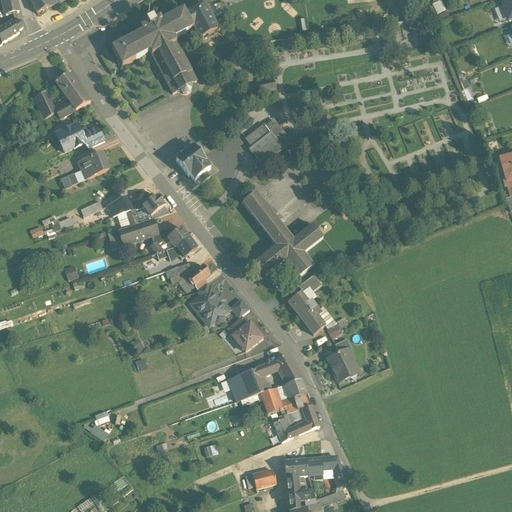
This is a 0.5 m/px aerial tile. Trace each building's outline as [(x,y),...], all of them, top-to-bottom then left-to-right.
[(15,0),(1,0),(6,16),(18,13),(15,0)] [(29,0),(36,15),(53,7),(50,0),(29,0)] [(511,0),(498,0),(495,2),(498,9),(502,7),(511,2),(511,0)] [(511,2),(502,7),(508,22),(511,20),(511,2)] [(204,4),(185,14),(193,30),(199,41),(218,31),(212,20),(207,11),(204,4)] [(217,6),(216,7),(220,15),(224,20),(230,17),(226,9),(217,6)] [(216,7),(207,11),(212,20),(220,15),(216,7)] [(184,12),(162,23),(160,19),(140,30),(142,33),(112,49),(122,68),(150,53),(167,86),(165,87),(168,94),(171,92),(172,96),(178,93),(178,94),(180,93),(183,96),(188,95),(191,91),(190,87),(192,86),(191,86),(197,83),(174,40),(193,30),(185,14),(184,12)] [(13,24),(0,31),(0,45),(19,35),(17,33),(19,32),(20,30),(21,29),(22,27),(22,26),(22,25),(21,25),(21,24),(19,24),(18,23),(16,24),(15,24),(15,25),(14,25),(13,24)] [(69,76),(56,86),(69,104),(75,113),(90,104),(69,76)] [(273,81),(255,84),(258,95),(275,91),(273,81)] [(54,112),(45,94),(33,101),(44,122),(56,115),(54,112)] [(75,113),(69,104),(54,112),(56,115),(60,122),(75,113)] [(285,137),(272,121),(264,127),(276,143),(281,139),(282,139),(285,137)] [(263,126),(245,140),(252,149),(249,151),(261,166),(271,159),(265,152),(276,143),(264,127),(263,126)] [(79,133),(77,129),(78,128),(77,128),(76,128),(76,127),(70,130),(69,130),(62,133),(62,134),(56,137),(64,155),(84,146),(88,151),(90,150),(87,144),(101,138),(97,129),(81,137),(79,134),(80,134),(80,133),(79,133)] [(101,138),(87,144),(90,150),(104,143),(101,138)] [(276,143),(265,152),(271,159),(287,146),(282,139),(281,139),(276,143)] [(202,159),(193,149),(176,162),(189,178),(190,177),(194,183),(199,179),(206,174),(210,170),(206,165),(208,163),(203,158),(202,159)] [(102,155),(81,164),(88,181),(106,173),(103,165),(105,164),(102,155)] [(511,156),(500,160),(507,187),(510,186),(509,183),(511,181),(511,156)] [(210,178),(206,174),(199,179),(202,184),(210,178)] [(78,185),(74,176),(68,179),(72,188),(78,185)] [(293,242),(255,194),(241,205),(275,248),(255,264),(265,277),(286,261),(299,278),(313,267),(303,255),(323,240),(312,226),(293,242)] [(132,212),(125,198),(107,208),(113,219),(127,214),(132,212)] [(156,198),(143,208),(151,218),(164,208),(156,198)] [(83,219),(83,220),(103,211),(99,204),(81,212),(84,218),(83,219)] [(164,208),(151,218),(152,221),(169,215),(164,208)] [(335,209),(312,226),(323,240),(327,245),(349,228),(335,209)] [(132,212),(127,214),(131,228),(138,226),(139,225),(134,211),(132,212)] [(50,220),(55,233),(73,226),(70,218),(57,224),(55,218),(50,220)] [(139,225),(138,226),(131,228),(118,232),(124,248),(151,238),(158,236),(157,234),(152,221),(139,225)] [(172,236),(168,240),(167,240),(168,241),(169,244),(174,250),(176,249),(188,239),(181,229),(172,236)] [(168,230),(157,234),(158,236),(151,238),(154,246),(156,244),(158,247),(163,244),(168,241),(167,240),(168,240),(172,236),(168,230)] [(118,232),(107,236),(112,251),(124,248),(118,232)] [(197,251),(188,239),(176,249),(180,253),(185,260),(189,257),(190,259),(193,257),(192,255),(197,251)] [(154,246),(151,249),(156,256),(164,254),(158,247),(156,244),(154,246)] [(176,249),(174,250),(167,253),(171,259),(172,260),(173,259),(180,253),(176,249)] [(151,258),(154,270),(160,268),(156,257),(151,258)] [(74,267),(64,270),(68,283),(78,279),(74,267)] [(186,296),(195,288),(186,276),(191,273),(187,267),(167,274),(172,287),(177,284),(186,296)] [(198,272),(196,269),(191,273),(186,276),(195,288),(203,282),(210,277),(203,268),(198,272)] [(313,277),(299,288),(303,294),(308,290),(311,294),(321,286),(313,277)] [(194,289),(198,294),(207,287),(203,282),(195,288),(194,289)] [(198,294),(197,294),(201,299),(210,291),(207,287),(198,294)] [(228,312),(211,291),(210,291),(201,299),(191,306),(210,329),(215,325),(215,324),(219,324),(222,322),(222,318),(228,312)] [(307,306),(299,296),(288,305),(300,321),(316,309),(310,303),(307,306)] [(230,310),(239,320),(249,312),(241,302),(230,310)] [(316,309),(300,321),(312,338),(324,328),(317,318),(321,315),(319,312),(316,309)] [(324,328),(327,331),(336,326),(323,310),(319,312),(321,315),(317,318),(324,328)] [(242,318),(226,330),(233,338),(248,326),(242,318)] [(248,326),(233,338),(245,354),(262,340),(250,325),(248,326)] [(336,326),(327,331),(329,335),(338,331),(336,326)] [(338,331),(329,335),(332,340),(342,335),(339,330),(338,331)] [(346,341),(334,346),(339,355),(348,351),(348,352),(351,351),(346,341)] [(339,355),(327,361),(338,384),(349,379),(347,375),(357,370),(348,352),(348,351),(339,355)] [(288,358),(275,363),(288,386),(289,387),(301,382),(288,358)] [(275,364),(256,371),(259,378),(263,378),(279,370),(275,364)] [(269,386),(263,388),(259,378),(256,371),(244,376),(232,380),(241,403),(253,399),(261,395),(265,394),(271,392),(269,386)] [(301,382),(289,387),(288,386),(284,387),(290,401),(293,400),(307,396),(301,382)] [(284,387),(273,391),(278,405),(290,401),(284,387)] [(265,394),(261,395),(268,416),(279,412),(280,412),(278,405),(273,391),(271,392),(265,394)] [(290,401),(278,405),(280,412),(279,412),(280,414),(285,412),(287,416),(297,412),(293,400),(290,401)] [(305,425),(295,429),(290,432),(293,439),(309,432),(319,429),(312,408),(302,410),(305,425)] [(106,414),(94,417),(97,426),(108,422),(106,414)] [(284,420),(273,425),(282,444),(293,439),(290,432),(287,425),(284,420)] [(94,426),(89,434),(103,443),(108,436),(94,426)] [(346,486),(337,458),(328,459),(329,468),(331,468),(338,489),(341,488),(346,486)] [(328,459),(320,460),(321,468),(329,468),(328,459)] [(320,460),(305,461),(307,478),(308,478),(314,477),(315,480),(322,479),(321,468),(320,460)] [(305,461),(284,463),(286,480),(294,479),(307,478),(305,461)] [(273,472),(253,477),(255,491),(276,486),(273,472)] [(294,479),(286,480),(287,491),(295,489),(294,479)] [(338,494),(315,502),(317,507),(321,506),(321,508),(345,499),(341,488),(338,489),(338,494)] [(295,489),(287,491),(288,511),(298,511),(298,503),(295,489)] [(312,491),(298,493),(297,489),(295,489),(298,503),(312,501),(315,500),(312,491)]
